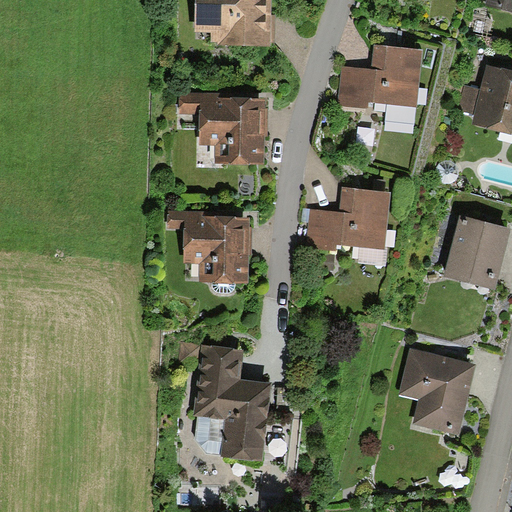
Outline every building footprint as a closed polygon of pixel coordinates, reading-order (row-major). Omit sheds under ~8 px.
[(195,0),(194,32),(211,32),(211,42),(217,42),(217,47),(274,48),(274,43),(278,43),(278,14),(272,13),(272,0),(195,0)] [(511,0),(486,0),(484,8),(511,14),(511,0)] [(369,103),(418,107),(424,50),(374,45),(372,70),(343,67),(339,106),(369,109),(369,103)] [(471,125),(511,134),(511,71),(487,65),(482,88),(464,83),(457,110),(473,114),(471,125)] [(265,164),(265,137),(269,137),(269,99),(221,98),(221,92),(179,92),(179,115),(199,115),(199,145),(216,146),(216,164),(265,164)] [(338,243),(384,248),(390,194),(343,189),(341,212),(311,209),(307,248),(337,251),(338,243)] [(200,281),(247,281),(248,219),(202,218),(202,212),(170,211),(169,230),(184,230),(184,262),(200,262),(200,281)] [(444,276),(494,290),(511,229),(461,215),(444,276)] [(221,455),(261,458),(270,384),(241,380),(244,351),(203,346),(194,415),(199,416),(197,439),(207,453),(221,455)] [(411,424),(458,436),(476,364),(410,347),(398,396),(417,401),(411,424)]
